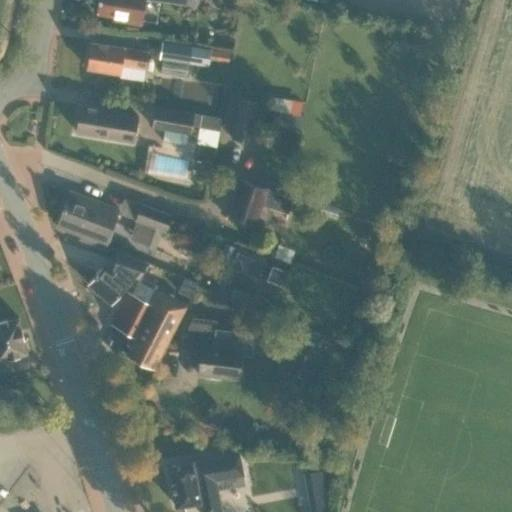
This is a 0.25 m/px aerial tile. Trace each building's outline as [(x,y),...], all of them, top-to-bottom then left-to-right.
[(99,0),(97,12),(114,15),(114,19),(140,23),(142,8),(143,0),(99,0)] [(199,0),(161,0),(187,3),(196,8),(199,0)] [(212,48),(163,40),(160,57),(209,65),(210,58),(212,48)] [(122,64),(146,68),(149,51),(124,47),(125,47),(92,41),(88,68),(120,73),(122,64)] [(210,58),(228,61),(230,50),(212,48),(210,58)] [(231,138),(252,142),(259,101),(240,98),(241,92),(230,90),(224,124),(233,126),(231,138)] [(268,108),(301,114),(303,101),(270,95),(268,108)] [(77,131),(135,141),(139,115),(114,111),(114,110),(82,105),(77,131)] [(152,127),(191,134),(194,111),(156,105),(152,127)] [(200,126),(219,129),(221,117),(202,114),(200,126)] [(382,182),(405,190),(410,172),(388,165),(382,182)] [(244,224),(246,218),(257,222),(263,203),(289,212),(294,197),(241,179),(229,213),(231,213),(229,219),(244,224)] [(121,208),(70,190),(57,225),(82,234),(81,237),(107,247),(121,208)] [(135,220),(166,231),(172,214),(142,202),(135,220)] [(273,256),(290,262),(295,248),(278,242),(273,256)] [(147,262),(119,251),(113,268),(110,265),(107,269),(102,265),(90,280),(90,285),(109,301),(114,300),(135,275),(139,278),(147,262)] [(266,280),(283,286),(289,271),(272,264),(266,280)] [(225,297),(251,307),(256,296),(229,286),(225,297)] [(186,305),(155,290),(149,302),(127,292),(111,324),(132,334),(127,343),(131,345),(126,353),(154,367),(186,305)] [(218,318),(194,315),(189,326),(186,349),(201,351),(198,373),(238,377),(242,348),(215,345),(218,318)] [(27,337),(25,338),(19,317),(7,320),(7,317),(0,318),(0,359),(28,352),(27,348),(30,347),(27,337)] [(286,369),(312,379),(320,358),(294,348),(286,369)] [(279,417),(291,423),(297,412),(285,406),(279,417)] [(200,501),(202,511),(222,511),(218,488),(245,483),(239,453),(193,462),(193,461),(169,465),(177,506),(200,501)] [(321,469),(304,472),(308,491),(325,488),(321,469)]
